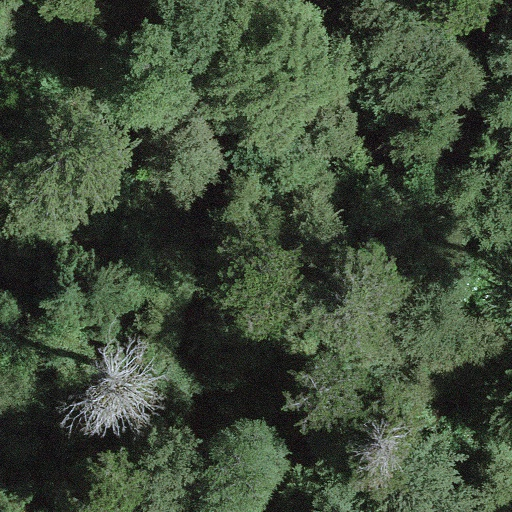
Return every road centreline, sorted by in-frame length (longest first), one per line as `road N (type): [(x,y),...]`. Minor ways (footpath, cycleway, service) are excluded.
road 1 (track): [(209,0),(187,511)]
road 2 (track): [(0,186),(83,103),(167,0)]
